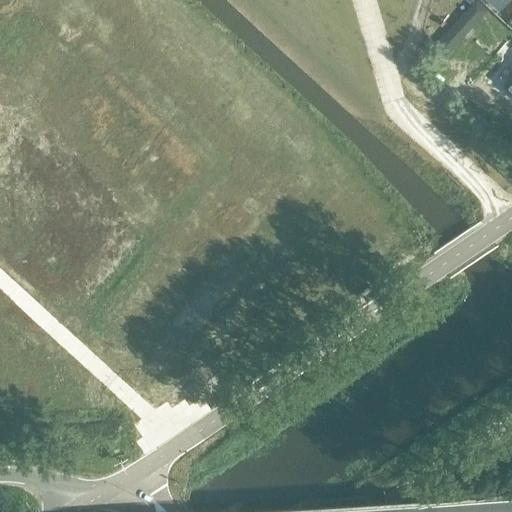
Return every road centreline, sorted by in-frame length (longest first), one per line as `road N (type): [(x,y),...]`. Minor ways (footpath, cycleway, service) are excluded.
road 1 (tertiary): [(138,476),(511,217)]
road 2 (unknown): [(221,415),(172,312),(180,271),(221,235),(407,114)]
road 3 (track): [(0,277),(178,444)]
road 4 (secondary): [(380,511),(511,422)]
